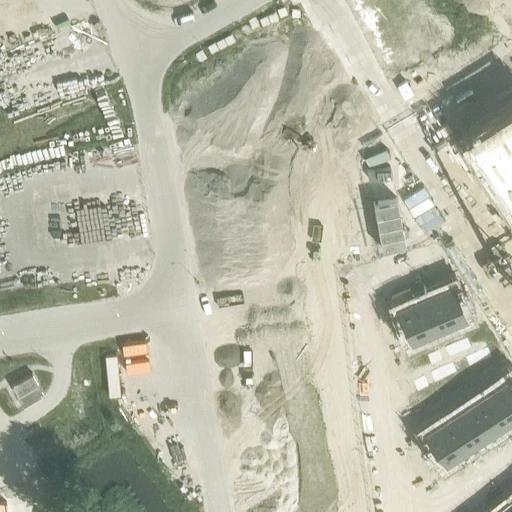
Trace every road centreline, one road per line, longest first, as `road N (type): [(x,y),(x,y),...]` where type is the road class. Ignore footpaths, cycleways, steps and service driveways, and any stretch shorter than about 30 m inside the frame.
road 1 (residential): [(131,48),(172,312)]
road 2 (residential): [(205,511),(172,312)]
road 3 (residential): [(172,312),(0,336)]
